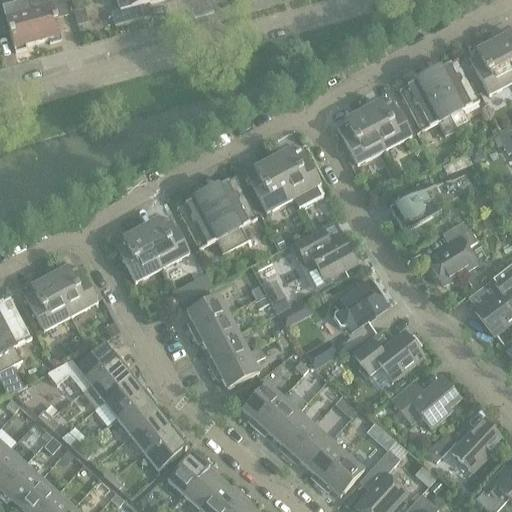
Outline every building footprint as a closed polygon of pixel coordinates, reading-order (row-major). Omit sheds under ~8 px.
[(62,43),(54,16),(67,13),(63,0),(41,0),(27,4),(38,46),(49,43),(50,47),(62,43)] [(138,9),(165,2),(164,0),(117,0),(120,12),(112,14),(115,28),(142,21),(138,9)] [(82,1),(72,4),(74,13),(85,10),(82,1)] [(27,4),(5,10),(3,3),(0,3),(0,31),(8,29),(16,56),(27,53),(26,49),(38,46),(27,4)] [(511,77),(511,34),(494,44),(511,77)] [(511,87),(511,77),(494,44),(476,54),(478,57),(469,62),(489,99),(511,87)] [(470,127),(463,114),(480,105),(458,63),(428,79),(458,134),(470,127)] [(458,134),(428,79),(399,94),(421,136),(438,127),(445,140),(458,134)] [(385,155),(412,140),(392,103),(383,108),(381,104),(363,114),(385,155)] [(385,155),(363,114),(345,123),(347,127),(338,131),(357,169),(385,155)] [(511,132),(499,139),(508,158),(511,156),(511,132)] [(326,198),(301,151),(292,156),(290,152),(272,162),(294,203),(300,214),(323,202),(323,203),(324,203),(326,198)] [(479,151),(468,156),(474,167),(480,164),(482,157),(479,151)] [(294,203),(272,162),(254,171),(256,175),(247,180),(267,217),(294,203)] [(390,214),(403,238),(441,216),(440,213),(447,209),(471,190),(465,179),(436,190),(417,198),(414,193),(407,198),(410,202),(390,214)] [(257,223),(236,181),(206,197),(235,251),(248,245),(241,231),(257,223)] [(235,251),(206,197),(177,212),(199,253),(216,245),(223,258),(235,251)] [(190,258),(170,220),(161,225),(159,222),(140,232),(163,272),(190,258)] [(427,263),(444,290),(478,268),(467,252),(478,245),(471,235),(464,225),(442,239),(449,249),(427,263)] [(163,272),(140,232),(123,241),(125,244),(116,249),(135,287),(163,272)] [(297,247),(291,250),(305,276),(317,270),(321,268),(328,280),(348,270),(345,264),(353,260),(340,237),(323,246),(318,236),(297,247)] [(511,268),(491,284),(500,296),(475,315),(494,340),(511,326),(511,268)] [(98,307),(78,269),(69,274),(67,271),(49,280),(71,321),(98,307)] [(71,321),(49,280),(31,290),(33,293),(24,298),(44,335),(71,321)] [(275,284),(262,292),(271,308),(284,301),(275,284)] [(387,312),(369,285),(356,293),(355,291),(352,290),(346,295),(345,298),(346,300),(334,308),(338,315),(335,317),(334,321),(340,330),(344,331),(348,329),(352,335),(387,312)] [(251,294),(256,304),(263,300),(258,290),(251,294)] [(229,318),(218,298),(187,315),(194,329),(189,331),(192,337),(229,318)] [(23,364),(16,351),(32,342),(10,301),(0,306),(0,351),(10,371),(23,364)] [(265,301),(255,307),(258,313),(268,308),(265,301)] [(239,337),(229,318),(192,337),(195,343),(200,341),(207,354),(239,337)] [(424,360),(405,336),(382,354),(373,343),(353,358),(369,378),(380,370),(392,385),(424,360)] [(249,357),(239,337),(207,354),(214,367),(209,370),(212,376),(249,357)] [(281,352),(289,348),(284,339),(276,342),(281,352)] [(336,358),(327,342),(304,356),(314,372),(336,358)] [(123,364),(119,359),(115,362),(105,350),(78,371),(72,364),(48,377),(57,389),(70,379),(83,396),(123,364)] [(0,376),(10,371),(0,351),(0,376)] [(254,367),(266,361),(260,351),(249,357),(212,376),(216,382),(220,379),(228,393),(260,376),(254,367)] [(123,364),(83,396),(97,413),(104,407),(133,384),(124,373),(128,370),(123,364)] [(309,373),(301,366),(295,372),(303,379),(309,373)] [(431,433),(451,416),(449,413),(460,404),(442,383),(424,398),(414,387),(393,405),(411,427),(420,420),(431,433)] [(146,392),(142,396),(133,384),(104,407),(118,424),(150,398),(146,392)] [(283,402),(266,387),(242,414),(253,424),(250,428),(255,433),(283,402)] [(299,416),(307,407),(292,393),(284,402),(283,402),(255,433),(260,437),(264,433),(275,443),(299,416)] [(155,403),(150,398),(118,424),(131,441),(160,418),(151,407),(155,403)] [(20,411),(12,404),(7,410),(15,417),(20,411)] [(52,421),(44,414),(38,420),(46,427),(52,421)] [(315,431),(299,416),(275,443),(286,453),(282,457),(287,461),(315,431)] [(177,432),(173,426),(169,429),(160,418),(131,441),(145,458),(177,432)] [(60,428),(52,421),(46,427),(54,434),(60,428)] [(473,476),(503,444),(482,425),(452,457),(473,476)] [(381,437),(373,430),(368,436),(376,443),(381,437)] [(331,445),(315,431),(287,461),(292,466),(296,462),(307,472),(331,445)] [(187,453),(177,441),(182,437),(177,432),(145,458),(159,475),(187,453)] [(437,466),(456,446),(447,437),(426,455),(437,466)] [(45,451),(53,458),(61,449),(53,442),(45,451)] [(84,450),(76,443),(71,449),(79,456),(84,450)] [(0,445),(0,465),(10,454),(0,445)] [(347,459),(331,445),(307,472),(318,482),(315,486),(320,490),(347,459)] [(92,457),(84,450),(79,456),(87,463),(92,457)] [(0,497),(26,469),(10,454),(0,465),(0,497)] [(357,511),(393,511),(407,497),(386,479),(400,464),(389,454),(367,478),(377,487),(356,511),(357,511)] [(68,455),(61,463),(68,469),(75,461),(68,455)] [(212,469),(207,464),(203,468),(192,458),(168,485),(184,499),(212,469)] [(340,501),(364,474),(347,459),(320,490),(325,495),(328,491),(340,501)] [(42,483),(26,469),(0,497),(0,501),(3,504),(7,500),(18,510),(42,483)] [(202,511),(225,487),(214,477),(217,473),(212,469),(184,499),(198,511),(202,511)] [(117,480),(109,473),(103,478),(111,486),(117,480)] [(511,481),(510,483),(501,475),(485,493),(486,494),(476,504),(484,511),(500,511),(510,503),(511,505),(511,481)] [(125,487),(117,480),(111,486),(119,493),(125,487)] [(45,511),(58,498),(42,483),(18,510),(19,511),(45,511)] [(438,483),(429,492),(438,500),(447,490),(438,483)] [(231,511),(244,498),(239,493),(236,497),(225,487),(202,511),(231,511)] [(73,511),(58,498),(45,511),(73,511)] [(124,505),(116,498),(111,504),(119,511),(124,505)] [(252,511),(246,506),(249,502),(244,498),(231,511),(252,511)] [(436,511),(422,498),(409,511),(436,511)]
